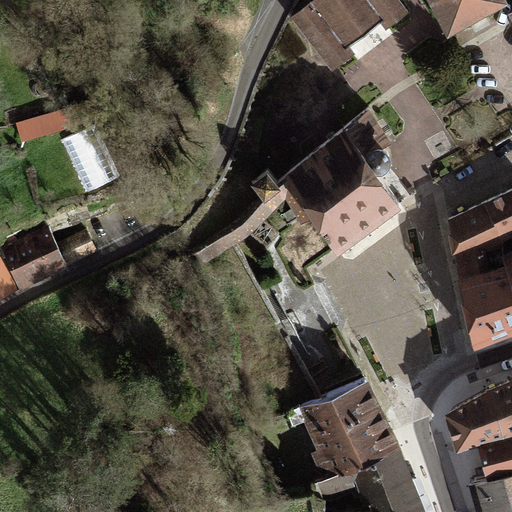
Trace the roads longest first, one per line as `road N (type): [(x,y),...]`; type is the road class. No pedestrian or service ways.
road 1 (residential): [(0,308),(174,219),(207,182),(282,0)]
road 2 (residential): [(466,371),(427,199),(511,151)]
road 3 (residential): [(466,371),(434,381),(419,409),(453,511)]
